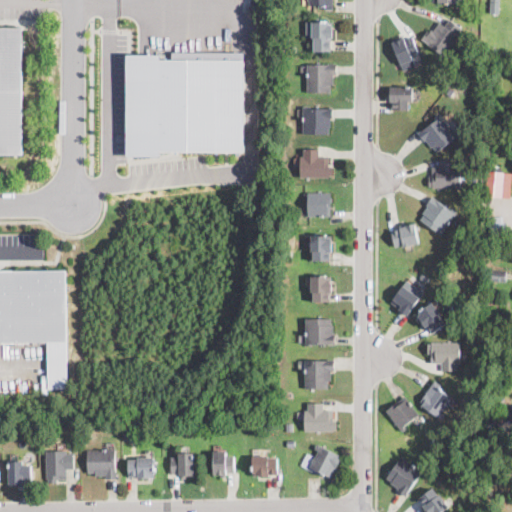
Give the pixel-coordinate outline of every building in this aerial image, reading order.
[(333,0),(333,9),(324,9),(324,5),(310,5),(308,0),(333,0)] [(499,0),(499,13),(490,13),(490,0),(499,0)] [(333,29),(333,38),(331,52),(313,51),(312,38),(313,21),(329,21),(333,29)] [(450,21),(461,29),(448,48),(453,52),(448,59),(438,53),(421,39),(427,30),(433,31),(439,23),(445,26),(450,21)] [(0,154),(0,27),(22,28),(22,155),(0,154)] [(412,37),(418,52),(411,55),(413,60),(401,65),(392,43),(412,37)] [(245,51),(244,150),(160,150),(160,155),(126,155),(127,54),(161,54),(161,57),(173,57),(173,51),(245,51)] [(330,91),(308,92),(308,64),(335,64),(330,91)] [(441,71),(438,79),(433,77),(435,70),(441,71)] [(455,90),(450,96),(446,92),(450,86),(455,90)] [(408,101),(408,110),(392,110),(390,102),(390,87),(412,87),(413,101),(408,101)] [(310,106),(310,109),(332,109),(332,118),(329,134),(304,134),(304,106),(310,106)] [(457,136),(449,142),(436,151),(418,133),(441,114),(457,136)] [(318,150),(318,157),(329,157),(332,175),(301,177),(301,157),(305,157),(304,150),(318,150)] [(457,159),(457,167),(460,167),(461,187),(433,188),(429,186),(429,179),(433,178),(433,167),(442,167),(442,160),(457,159)] [(501,167),(501,172),(504,172),(504,177),(511,178),(510,194),(502,193),(501,197),(486,195),(488,171),(493,171),(494,167),(501,167)] [(310,217),(309,217),(308,193),(330,192),(331,216),(310,217)] [(431,198),(449,210),(451,207),(457,212),(442,234),(432,228),(421,220),(431,198)] [(507,234),(489,235),(489,223),(507,222),(507,234)] [(406,224),(406,226),(414,224),(419,244),(395,247),(391,231),(406,224)] [(328,235),(328,238),(332,242),(331,261),(314,261),(312,251),(312,235),(328,235)] [(506,280),(490,280),(490,269),(507,270),(506,280)] [(67,341),(0,341),(0,270),(67,270),(67,341)] [(332,284),(332,293),(330,302),(313,301),(312,276),(328,276),(332,284)] [(408,314),(407,316),(398,310),(401,306),(393,300),(403,286),(420,298),(408,314)] [(445,323),(432,333),(417,315),(433,303),(445,323)] [(331,319),(331,324),(335,343),(307,344),(306,320),(331,319)] [(460,343),(460,354),(457,371),(442,371),(442,362),(432,363),(428,344),(460,343)] [(334,369),(334,371),(331,371),(328,388),(305,388),(306,359),(334,359),(334,369)] [(450,404),(449,406),(441,413),(445,416),(442,419),(422,405),(421,401),(435,380),(442,385),(439,389),(452,397),(450,404)] [(407,428),(402,431),(387,411),(405,396),(419,414),(405,425),(407,428)] [(334,410),(333,420),(337,420),(337,429),(333,431),(305,431),(305,412),(308,403),(323,403),(323,410),(334,410)] [(499,422),(490,429),(485,422),(494,415),(499,422)] [(131,441),(128,441),(128,429),(138,428),(138,441),(131,441)] [(438,442),(435,449),(429,446),(433,439),(438,442)] [(338,457),(341,459),(331,478),(310,467),(319,450),(315,448),(317,443),(339,454),(338,457)] [(67,450),(67,453),(74,453),(74,469),(67,469),(67,479),(46,479),(46,450),(67,450)] [(116,450),(116,476),(104,476),(104,473),(95,474),(95,470),(88,470),(87,450),(116,450)] [(226,451),(226,456),(235,456),(235,473),(226,473),(226,477),(221,477),(221,474),(214,474),(214,452),(226,451)] [(194,453),(194,474),(187,474),(187,478),(181,478),(181,474),(171,474),(171,457),(179,457),(179,453),(194,453)] [(155,455),(155,475),(129,475),(129,458),(138,458),(138,455),(155,455)] [(268,456),(268,457),(278,457),(278,474),(252,476),(252,456),(268,456)] [(408,494),(406,496),(387,478),(402,457),(422,471),(408,494)] [(22,461),(23,465),(32,465),(32,481),(23,482),(23,485),(17,486),(17,483),(9,483),(9,461),(22,461)] [(501,476),(501,485),(491,485),(491,475),(501,476)] [(433,487),(438,495),(440,493),(450,506),(441,511),(426,511),(422,506),(425,504),(420,497),(433,487)]
